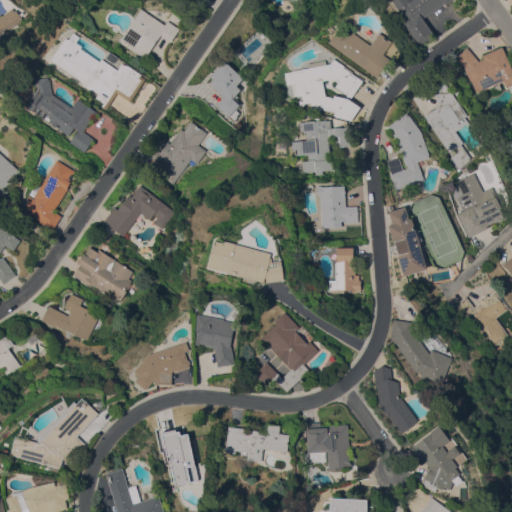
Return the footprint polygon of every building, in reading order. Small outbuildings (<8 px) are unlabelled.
[(451,0),(445,5),(444,3),(423,18),(434,34),(419,45),(404,24),(407,22),(390,0),(451,0)] [(0,15),(1,16),(12,8),(14,11),(16,9),(22,18),(3,33),(2,31),(0,32),(0,15)] [(165,25),(168,20),(180,29),(171,42),(161,35),(145,58),(119,41),(142,8),(165,25)] [(329,43),(335,34),(337,36),(344,26),(371,45),(380,33),(392,42),(383,54),(390,59),(377,78),(329,43)] [(142,74),(141,76),(146,79),(131,102),(117,93),(106,109),(94,101),(99,93),(94,89),(90,89),(83,84),(82,81),(59,65),(52,60),(66,38),(71,38),(75,32),(81,37),(78,42),(83,46),(82,48),(101,61),(102,58),(118,69),(122,64),(130,66),(142,74)] [(483,58),(482,55),(502,46),(511,69),(511,80),(511,81),(511,84),(506,87),(503,81),(476,92),(471,80),(470,80),(463,66),(462,67),(454,57),(467,47),(478,60),(483,58)] [(311,102),(303,103),(302,95),(294,96),(292,83),(287,84),(285,72),(293,71),(293,70),(310,67),(309,63),(326,60),(327,64),(331,63),(334,58),(344,65),(343,67),(363,80),(351,97),(335,86),(338,82),(332,78),(322,80),(326,95),(334,97),(334,95),(348,97),(361,107),(351,120),(335,116),(335,115),(333,115),(335,112),(312,107),(311,102)] [(227,116),(216,105),(224,97),(209,83),(214,78),(212,76),(226,61),(243,78),(236,85),(241,89),(237,93),(240,96),(236,100),(240,105),(236,109),(237,117),(234,120),(228,115),(227,116)] [(25,104),(38,86),(37,79),(51,76),(54,94),(73,107),(79,98),(98,112),(93,119),(92,118),(83,131),(94,139),(84,152),(70,141),(78,130),(75,127),(69,135),(25,104)] [(458,145),(449,152),(425,115),(440,104),(430,89),(444,80),(467,115),(465,117),(468,122),(455,130),(463,142),(461,143),(471,158),(466,161),(467,163),(458,168),(451,156),(461,149),(458,145)] [(429,155),(428,155),(429,157),(417,161),(424,179),(395,189),(390,173),(391,173),(387,160),(399,156),(403,169),(408,168),(407,165),(406,166),(397,140),(387,126),(406,113),(408,115),(409,115),(422,132),(429,155)] [(333,120),(333,117),(346,120),(347,124),(347,126),(350,126),(352,141),(350,142),(350,145),(344,146),(339,147),(339,142),(336,142),(336,135),(328,136),(330,159),(335,158),(337,169),(321,171),(321,174),(316,174),(315,171),(306,172),(306,171),(303,171),(302,161),(308,160),(308,153),(296,155),(295,149),(292,150),(291,141),(306,140),(306,132),(304,132),(304,131),(300,131),(299,122),(304,122),(304,121),(324,119),(324,120),(330,120),(331,127),(334,127),(333,120)] [(197,163),(191,158),(173,183),(146,164),(156,149),(160,152),(168,141),(170,143),(181,128),(184,130),(191,121),(207,132),(198,144),(206,150),(197,163)] [(0,151),(21,171),(5,188),(9,191),(0,200),(0,151)] [(35,199),(36,197),(34,196),(58,159),(76,171),(69,180),(71,182),(68,187),(69,188),(54,211),(61,216),(52,230),(39,222),(40,221),(24,211),(29,195),(35,199)] [(469,166),(471,172),(456,179),(454,176),(453,173),(463,168),(469,166)] [(456,197),(461,194),(455,182),(474,172),(483,191),(492,187),(502,208),(500,209),(504,217),(502,218),(501,219),(497,222),(495,221),(487,225),(488,228),(469,237),(457,213),(463,210),(456,197)] [(123,236),(103,221),(114,206),(118,209),(129,194),(132,196),(139,185),(175,211),(162,229),(153,222),(157,217),(153,214),(150,219),(141,212),(123,236)] [(345,206),(357,205),(357,222),(341,223),(342,227),(335,227),(335,224),(330,224),(330,221),(321,222),(319,195),(317,195),(317,186),(322,185),(322,186),(344,185),(345,206)] [(427,269),(403,276),(388,225),(392,223),(388,211),(405,206),(409,218),(412,217),(427,269)] [(0,256),(1,258),(4,257),(16,274),(4,283),(0,277),(0,224),(21,239),(14,250),(6,244),(0,253),(0,256)] [(272,261),(281,260),(284,279),(267,282),(266,276),(264,282),(209,267),(216,240),(224,242),(224,240),(272,253),(271,255),(272,261)] [(97,251),(99,248),(133,271),(128,278),(131,280),(129,282),(130,284),(129,286),(127,286),(125,290),(126,291),(119,302),(90,283),(89,285),(73,275),(81,264),(78,262),(84,253),(85,253),(90,246),(97,251)] [(353,274),(358,274),(359,280),(360,280),(360,290),(328,290),(328,279),(335,279),(335,271),(331,271),(331,262),(336,262),(336,247),(353,247),(353,274)] [(511,274),(506,267),(505,268),(502,264),(511,255),(511,274)] [(496,318),(508,333),(507,334),(508,336),(503,340),(502,339),(485,352),(451,307),(465,296),(473,307),(478,303),(477,301),(486,294),(488,296),(495,291),(508,308),(496,318)] [(67,315),(70,310),(64,307),(72,293),(83,299),(80,305),(99,315),(86,340),(66,329),(65,330),(57,326),(56,328),(41,320),(49,305),(67,315)] [(277,373),(277,372),(282,377),(291,368),(289,366),(271,348),(272,348),(261,337),(276,323),(275,321),(285,311),(300,327),(296,331),(307,343),(310,340),(319,350),(304,364),(309,370),(287,391),(275,379),(268,386),(255,373),(266,361),(277,373)] [(225,319),(225,320),(235,322),(231,345),(235,363),(218,366),(214,347),(196,344),(198,333),(195,333),(199,314),(225,319)] [(431,349),(452,358),(441,386),(420,377),(421,373),(415,370),(391,337),(394,319),(413,321),(412,329),(430,353),(431,349)] [(0,336),(1,337),(7,333),(14,343),(8,347),(20,365),(6,374),(2,368),(0,369),(0,336)] [(187,341),(190,349),(185,351),(188,360),(189,359),(191,363),(189,364),(190,367),(178,371),(177,369),(172,371),(172,384),(154,384),(155,379),(146,390),(135,380),(139,375),(134,371),(148,354),(187,341)] [(39,354),(47,348),(50,352),(41,357),(39,354)] [(419,420),(404,431),(383,404),(380,378),(386,377),(398,382),(400,396),(419,420)] [(62,467),(12,454),(17,436),(41,442),(38,440),(75,400),(78,403),(83,397),(100,413),(78,436),(86,443),(69,462),(64,458),(62,467)] [(350,465),(342,466),(342,469),(328,470),(327,452),(307,453),(306,428),(308,428),(308,423),(320,422),(321,425),(348,424),(350,465)] [(228,426),(243,428),(243,429),(260,430),(260,429),(268,429),(268,424),(280,425),(279,433),(289,434),(287,451),(263,448),(262,461),(247,459),(248,451),(235,450),(235,453),(225,452),(228,426)] [(458,466),(456,467),(461,473),(455,477),(450,489),(444,486),(443,489),(439,488),(439,489),(437,488),(435,491),(424,483),(425,479),(425,478),(429,466),(425,461),(422,463),(416,456),(420,453),(413,444),(439,425),(450,440),(443,445),(447,450),(455,445),(460,452),(452,458),(458,466)] [(188,433),(178,434),(177,428),(161,431),(172,485),(197,480),(188,433)] [(119,511),(107,473),(123,468),(129,487),(137,484),(142,500),(160,495),(165,511),(119,511)] [(56,481),(57,485),(68,483),(71,498),(67,499),(70,510),(60,511),(11,511),(10,509),(12,508),(8,498),(9,498),(9,497),(14,495),(13,493),(23,490),(32,487),(56,481)] [(419,511),(431,496),(453,511),(419,511)] [(367,499),(366,511),(329,511),(330,497),(367,499)]
